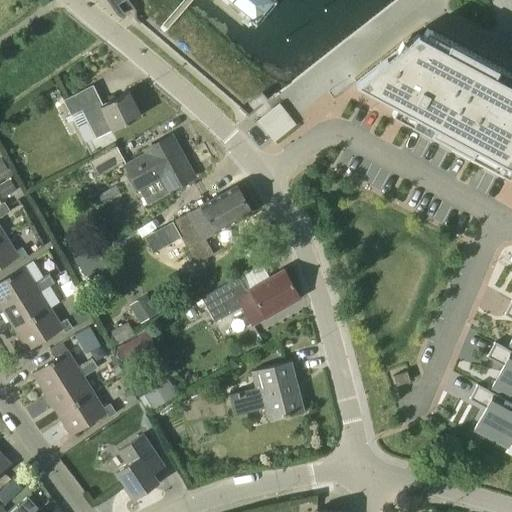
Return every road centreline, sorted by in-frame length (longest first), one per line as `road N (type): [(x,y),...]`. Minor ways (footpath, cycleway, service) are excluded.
road 1 (tertiary): [(364,471),(340,361),(301,244),(261,177)]
road 2 (residential): [(261,177),(311,137),(338,133),(501,219)]
road 3 (tertiary): [(261,177),(224,130),(70,0)]
road 4 (residential): [(403,408),(427,393),(501,219)]
road 5 (residential): [(176,511),(288,480),(364,471)]
road 6 (residential): [(511,511),(364,471)]
road 7 (residential): [(83,511),(0,394)]
